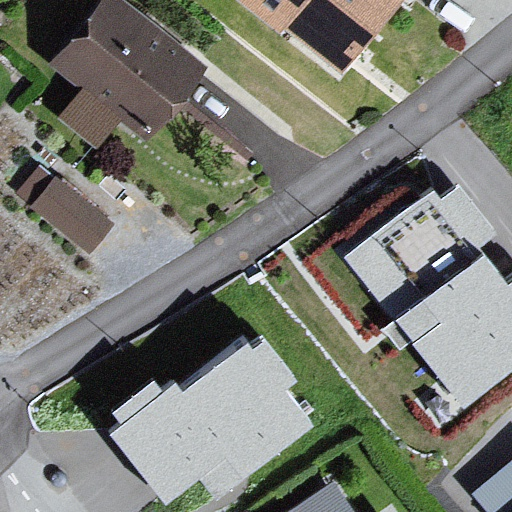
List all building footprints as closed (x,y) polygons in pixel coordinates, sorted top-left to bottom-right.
[(113,0),(109,0),(60,64),(149,133),(200,67),(113,0)] [(262,0),(345,67),(399,0),(262,0)] [(92,239),(114,208),(52,164),(29,195),(92,239)] [(511,367),(511,290),(435,193),(350,259),(465,404),(511,367)] [(309,425),(248,347),(186,395),(178,385),(114,435),(167,501),(226,455),(243,477),(309,425)] [(351,511),(334,486),(295,511),(351,511)]
